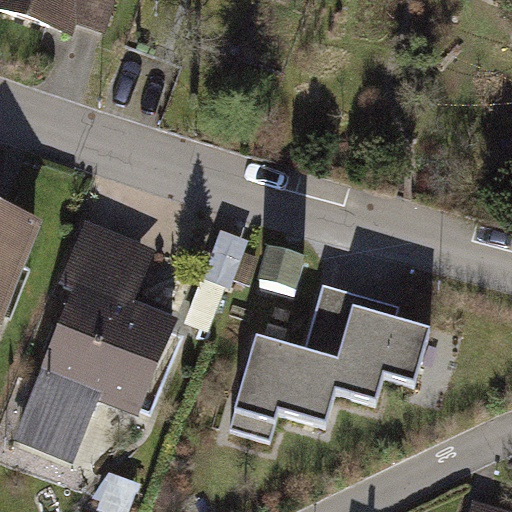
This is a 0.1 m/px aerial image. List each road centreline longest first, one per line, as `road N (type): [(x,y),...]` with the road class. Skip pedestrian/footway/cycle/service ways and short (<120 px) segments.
road 1 (residential): [(0,117),(199,189),(511,276)]
road 2 (residential): [(339,511),(511,436)]
